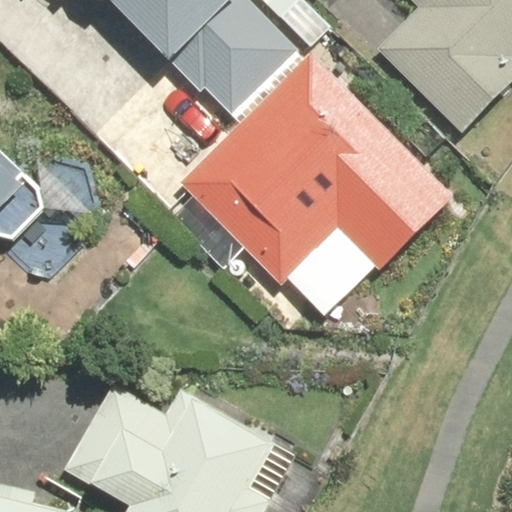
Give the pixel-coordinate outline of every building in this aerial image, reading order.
[(118,0),(168,48),(163,54),(198,90),(203,85),(229,112),(297,48),(252,0),(118,0)] [(511,0),(420,0),(430,9),(389,51),(475,136),(511,99),(511,0)] [(324,54),(192,186),(293,286),(349,230),(396,275),(471,199),(324,54)] [(40,178),(0,138),(0,252),(15,238),(30,252),(22,260),(43,280),(107,216),(54,164),(40,178)] [(177,416),(123,387),(76,472),(148,511),(275,511),(280,504),(266,496),(294,446),(192,390),(177,416)] [(0,496),(0,511),(70,511),(45,507),(48,494),(3,484),(0,496)]
